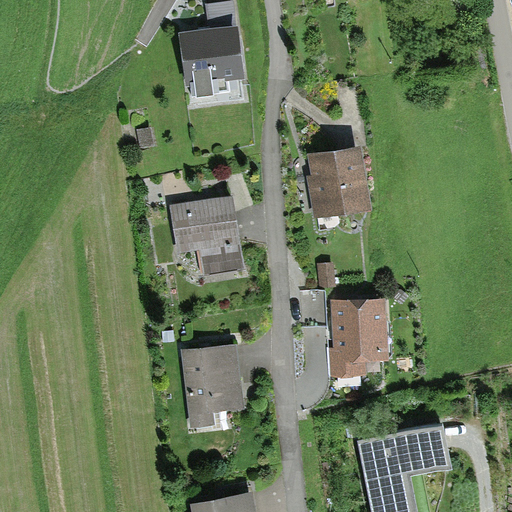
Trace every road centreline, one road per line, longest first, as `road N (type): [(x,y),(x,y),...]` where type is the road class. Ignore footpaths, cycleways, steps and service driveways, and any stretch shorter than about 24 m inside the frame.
road 1 (residential): [(268,0),(275,37),(267,157),(298,511)]
road 2 (track): [(51,0),(47,87),(64,92),(139,44)]
road 3 (residential): [(511,120),(489,0)]
